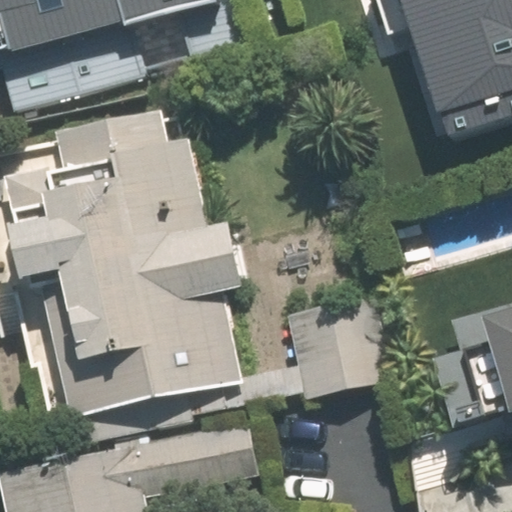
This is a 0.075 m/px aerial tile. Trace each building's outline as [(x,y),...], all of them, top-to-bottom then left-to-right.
[(0,0),(0,71),(9,69),(21,113),(153,78),(151,71),(252,45),(240,0),(239,0),(232,2),(231,0),(0,0)] [(511,0),(413,0),(440,87),(511,64),(511,0)] [(310,397),(397,379),(380,294),(292,313),(303,364),(252,374),(234,289),(256,284),(242,218),(220,223),(202,136),(177,141),(169,108),(65,129),(72,161),(18,172),(40,276),(52,273),(83,418),(96,415),(101,441),(201,420),(200,413),(309,390),(310,397)] [(511,311),(500,315),(511,357),(511,311)] [(256,418),(12,471),(21,511),(159,511),(156,497),(268,472),(256,418)]
